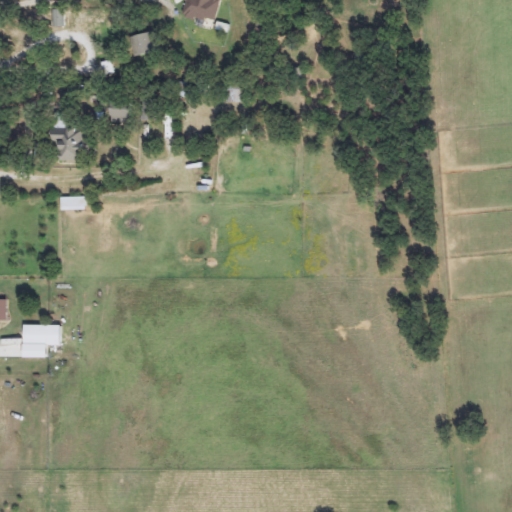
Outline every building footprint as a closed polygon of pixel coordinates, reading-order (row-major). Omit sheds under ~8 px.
[(136,55),(136,45),(140,45),(140,36),(157,35),(157,54),(136,55)] [(179,98),(179,83),(203,83),(203,98),(179,98)] [(248,104),(226,104),(226,84),(248,84),(248,104)] [(157,121),(146,121),(146,100),(156,100),(157,121)] [(135,103),(135,123),(112,123),(112,103),(135,103)] [(91,163),(56,163),(56,129),(91,129),(91,163)] [(63,326),(63,347),(25,347),(25,326),(63,326)]
